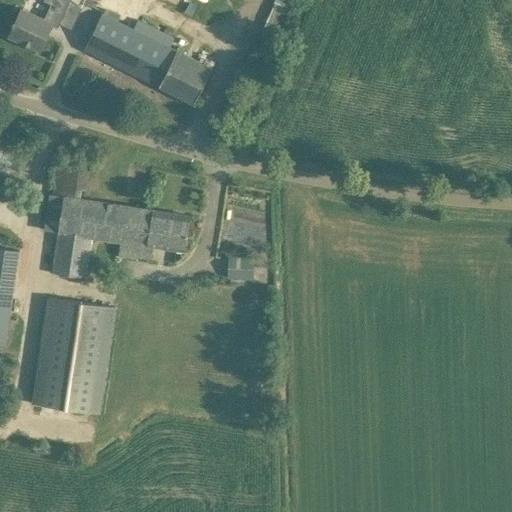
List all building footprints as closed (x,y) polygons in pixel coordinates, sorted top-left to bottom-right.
[(70,1),(69,0),(45,0),(52,3),(45,18),(22,8),(10,35),(40,49),(51,23),(59,26),(70,1)] [(83,50),(94,55),(193,104),(211,68),(168,47),(173,37),(138,20),(133,30),(100,14),(83,50)] [(185,250),(188,235),(191,215),(49,194),(44,228),(58,231),(52,273),(85,278),(92,236),(122,240),(120,254),(151,259),(153,245),(185,250)] [(0,225),(20,230),(25,204),(0,198),(0,225)] [(0,344),(6,346),(20,250),(0,247),(0,344)] [(228,257),(227,278),(227,279),(252,281),(253,259),(228,257)] [(33,403),(99,413),(115,307),(49,296),(33,403)]
